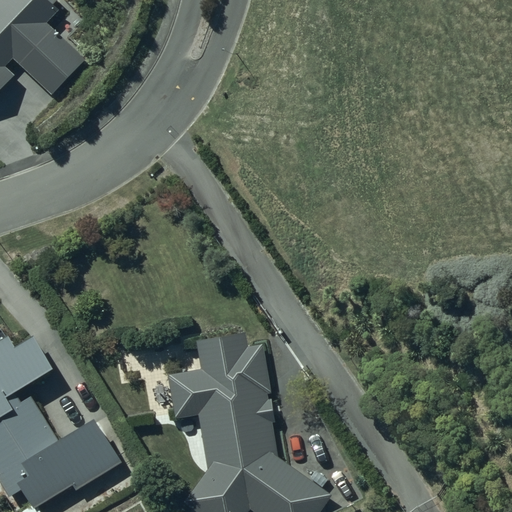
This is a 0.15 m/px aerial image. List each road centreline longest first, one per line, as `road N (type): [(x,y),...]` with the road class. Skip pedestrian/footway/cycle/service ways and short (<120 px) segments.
road 1 (residential): [(0,203),(125,142),(157,111)]
road 2 (residential): [(239,0),(214,58),(157,111)]
